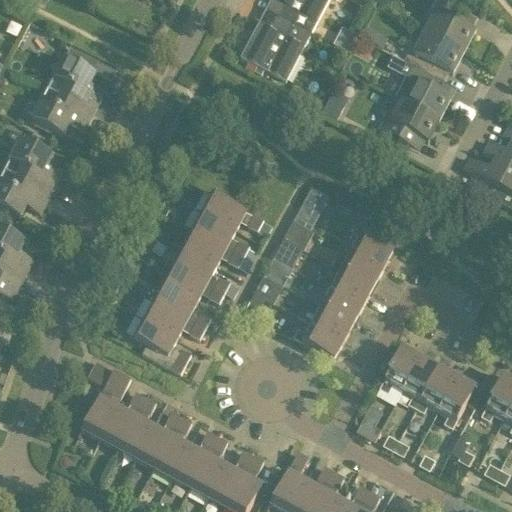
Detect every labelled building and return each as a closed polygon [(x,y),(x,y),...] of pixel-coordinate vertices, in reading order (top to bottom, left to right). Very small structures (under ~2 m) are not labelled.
[(273,0),(299,13),(292,25),(311,35),(329,0),(273,0)] [(423,35),(463,56),(474,34),(456,24),(462,14),(436,0),(430,12),(434,14),(423,35)] [(258,23),(239,59),(285,83),(311,35),(292,25),(285,38),(258,23)] [(376,46),(381,37),(372,32),(367,42),(376,46)] [(452,77),(463,56),(423,35),(412,56),(408,54),(402,64),(412,69),(428,78),(434,68),(452,77)] [(45,92),(91,116),(101,96),(88,89),(94,78),(90,76),(96,65),(67,50),(61,61),(45,92)] [(438,83),(428,78),(412,69),(406,80),(411,82),(400,103),(399,105),(438,125),(450,103),(432,94),(438,83)] [(81,135),(91,116),(45,92),(29,122),(61,139),(67,128),(81,135)] [(334,125),(344,105),(329,98),(320,118),(334,125)] [(307,110),(316,115),(321,105),(312,100),(307,110)] [(399,105),(400,103),(395,101),(378,133),(404,147),(408,138),(427,147),(438,125),(399,105)] [(511,133),(507,131),(501,141),(510,146),(511,146),(511,133)] [(2,173),(49,198),(59,179),(45,171),(51,160),(18,142),(2,173)] [(511,146),(510,146),(506,154),(489,145),(483,157),(491,161),(511,172),(511,146)] [(511,172),(491,161),(486,172),(468,162),(462,174),(495,191),(489,202),(511,213),(511,172)] [(39,218),(49,198),(2,173),(0,177),(0,211),(18,222),(24,210),(39,218)] [(292,225),(309,235),(327,202),(310,192),(292,225)] [(195,213),(234,235),(245,216),(205,195),(195,213)] [(224,253),(234,235),(195,213),(201,217),(191,235),(224,253)] [(257,236),(263,225),(252,219),(246,231),(257,236)] [(349,256),(381,274),(391,256),(381,250),(387,239),(365,226),(358,238),(349,256)] [(0,271),(21,283),(31,264),(17,256),(24,245),(0,232),(0,271)] [(215,271),(224,253),(191,235),(181,252),(215,271)] [(231,257),(242,264),(249,252),(237,246),(231,257)] [(205,288),(215,271),(181,252),(172,270),(205,288)] [(319,282),(326,268),(302,256),(295,270),(319,282)] [(371,292),(381,274),(349,256),(343,266),(336,263),(332,270),(371,292)] [(238,273),(242,264),(231,257),(226,267),(238,273)] [(195,306),(205,288),(172,270),(162,288),(195,306)] [(362,309),(371,292),(332,270),(328,278),(335,282),(330,292),(362,309)] [(0,296),(11,302),(21,283),(0,271),(0,296)] [(212,293),(224,299),(230,288),(218,282),(212,293)] [(185,324),(195,306),(162,288),(152,305),(185,324)] [(362,309),(330,292),(329,292),(323,289),(317,299),(310,295),(306,303),(352,328),(362,309)] [(218,309),(224,299),(212,293),(207,303),(218,309)] [(253,321),(263,302),(254,297),(243,316),(253,321)] [(342,346),(352,328),(306,303),(296,321),(309,327),(310,328),(342,346)] [(176,342),(185,324),(152,305),(142,323),(176,342)] [(193,328),(204,335),(210,324),(199,317),(193,328)] [(165,361),(176,342),(142,323),(132,342),(165,361)] [(199,344),(204,335),(193,328),(187,339),(199,344)] [(332,364),(342,346),(310,328),(304,338),(297,334),(292,342),(332,364)] [(400,395),(418,363),(400,353),(377,394),(386,398),(391,390),(400,395)] [(184,371),(191,360),(180,354),(173,365),(184,371)] [(414,413),(436,373),(418,363),(400,395),(411,401),(407,409),(414,413)] [(436,415),(454,383),(436,373),(414,413),(423,418),(427,410),(436,415)] [(120,404),(131,385),(113,375),(102,394),(120,404)] [(502,423),(511,403),(511,386),(501,381),(483,413),(479,421),(489,426),(493,418),(502,423)] [(454,383),(436,415),(447,421),(442,428),(450,433),(455,425),(472,393),(454,383)] [(138,415),(144,402),(135,397),(128,410),(138,415)] [(98,400),(80,435),(98,445),(117,410),(98,400)] [(144,402),(138,415),(149,420),(155,409),(144,402)] [(511,439),(511,403),(502,423),(511,428),(511,429),(508,437),(511,439)] [(374,446),(380,434),(374,430),(382,416),(369,409),(355,435),(367,442),(374,446)] [(117,410),(98,445),(116,454),(135,420),(117,410)] [(174,434),(180,422),(171,417),(164,428),(174,434)] [(135,420),(116,454),(134,464),(152,430),(135,420)] [(180,422),(174,434),(185,439),(191,428),(180,422)] [(152,430),(134,464),(152,474),(170,440),(152,430)] [(209,453),(216,441),(206,436),(199,448),(209,453)] [(170,440),(152,474),(169,483),(188,449),(170,440)] [(391,455),(397,445),(387,440),(382,450),(391,455)] [(216,441),(209,453),(221,459),(227,447),(216,441)] [(397,445),(391,455),(402,461),(408,451),(397,445)] [(188,449),(169,483),(187,493),(206,459),(188,449)] [(468,471),(474,460),(463,454),(457,465),(468,471)] [(245,473),(251,460),(242,455),(235,468),(245,473)] [(302,475),(308,463),(297,457),(290,469),(302,475)] [(206,459),(187,493),(205,503),(224,469),(206,459)] [(429,476),(435,465),(424,459),(418,470),(429,476)] [(251,460),(245,473),(257,479),(263,467),(251,460)] [(492,484),(498,473),(489,467),(483,478),(492,484)] [(224,469),(205,503),(222,511),(223,511),(242,479),(224,469)] [(326,488),(332,476),(323,471),(316,483),(326,488)] [(498,473),(492,484),(503,490),(510,479),(498,473)] [(285,476),(268,508),(274,511),(289,511),(304,486),(285,476)] [(332,476),(326,488),(338,494),(344,483),(332,476)] [(242,479),(223,511),(247,511),(260,489),(242,479)] [(304,486),(289,511),(312,511),(322,496),(304,486)] [(362,508),(368,496),(358,491),(352,503),(362,508)] [(322,496),(312,511),(335,511),(340,505),(322,496)] [(368,496),(362,508),(369,511),(374,511),(380,503),(368,496)]
